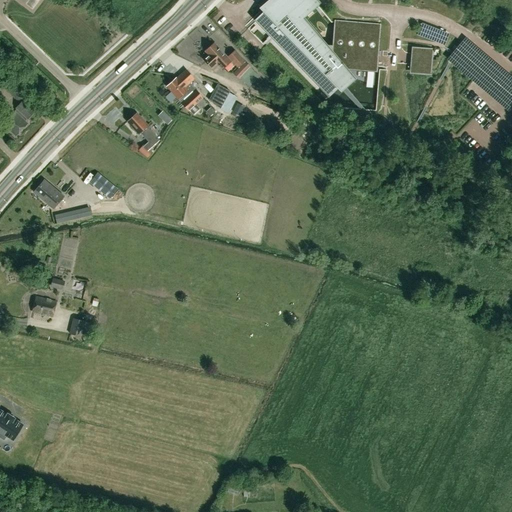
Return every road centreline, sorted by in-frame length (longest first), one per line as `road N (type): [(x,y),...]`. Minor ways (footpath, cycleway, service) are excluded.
road 1 (secondary): [(0,201),(206,0)]
road 2 (secondary): [(193,0),(0,190)]
